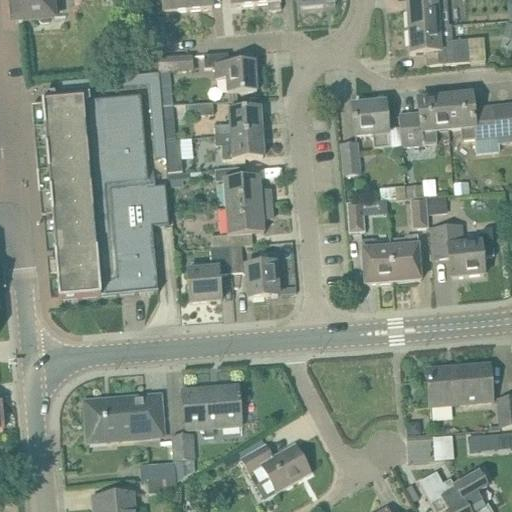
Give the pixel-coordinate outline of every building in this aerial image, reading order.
[(10,0),(13,24),(33,23),(54,21),(52,0),(10,0)] [(187,13),(186,0),(161,0),(164,23),(176,22),(175,14),(187,13)] [(211,0),(186,0),(187,13),(212,10),(211,0)] [(256,6),(255,0),(230,0),(231,9),(256,6)] [(279,0),(255,0),(256,6),(268,5),(269,13),(281,12),(279,0)] [(333,0),(299,0),(301,10),(323,8),(323,5),(334,4),(333,0)] [(408,32),(448,29),(445,0),(421,0),(422,4),(406,5),(408,32)] [(511,27),(506,26),(502,37),(511,40),(511,27)] [(450,29),(448,29),(408,32),(410,57),(426,56),(427,68),(468,65),(466,42),(451,43),(450,29)] [(203,58),(204,71),(215,71),(216,82),(226,81),(227,96),(256,94),(254,66),(228,68),(227,56),(203,58)] [(159,74),(192,72),(191,59),(158,61),(159,74)] [(147,77),(148,88),(149,94),(159,93),(158,76),(147,77)] [(131,89),(148,88),(147,77),(130,79),(131,89)] [(115,91),(131,89),(130,79),(114,80),(115,91)] [(98,92),(115,91),(114,80),(97,82),(98,90),(98,92)] [(97,82),(78,83),(78,92),(98,90),(97,82)] [(59,94),(78,92),(78,83),(58,85),(59,94)] [(149,94),(150,111),(161,110),(161,108),(160,98),(159,93),(149,94)] [(103,102),(89,104),(89,98),(54,101),(54,97),(43,98),(44,107),(41,107),(41,111),(44,111),(45,118),(43,119),(43,121),(45,121),(46,129),(43,129),(43,132),(45,132),(46,150),(45,151),(45,152),(107,146),(103,102)] [(171,97),(160,98),(161,108),(172,107),(171,97)] [(471,97),(444,100),(447,135),(460,134),(461,144),(475,142),(476,155),(498,153),(497,146),(493,109),(473,112),(471,97)] [(45,152),(45,154),(47,154),(47,162),(47,164),(48,164),(48,172),(47,172),(47,175),(49,175),(50,193),(49,194),(49,197),(51,197),(51,205),(51,207),(52,215),(51,215),(51,218),(52,218),(56,258),(54,258),(55,262),(56,261),(57,279),(56,280),(57,283),(59,301),(58,301),(58,304),(100,301),(100,300),(158,295),(152,230),(168,229),(165,190),(148,191),(140,99),(103,102),(107,146),(45,152)] [(447,135),(444,100),(417,103),(419,117),(398,119),(401,151),(436,147),(435,137),(447,135)] [(213,106),(185,107),(186,119),(213,118),(213,106)] [(388,136),(385,106),(352,109),(355,139),(372,137),(373,152),(388,150),(386,136),(388,136)] [(161,108),(161,110),(162,125),(173,124),(172,107),(161,108)] [(511,107),(493,109),(497,146),(511,144),(511,107)] [(150,111),(152,128),(162,127),(162,125),(161,110),(150,111)] [(214,129),(214,139),(261,136),(259,111),(229,113),(230,127),(214,129)] [(152,128),(153,144),(164,143),(162,127),(152,128)] [(261,136),(214,139),(215,149),(221,149),(222,163),(263,160),(261,136)] [(182,174),(179,142),(165,144),(168,175),(182,174)] [(165,160),(164,143),(153,144),(155,161),(165,160)] [(359,177),(356,147),(341,148),(344,178),(359,177)] [(246,170),(214,173),(215,187),(223,186),(225,211),(271,208),(270,193),(260,194),(259,180),(247,181),(246,170)] [(169,189),(182,188),(181,176),(168,177),(169,189)] [(453,190),(454,199),(466,198),(465,189),(453,190)] [(406,201),(409,201),(423,200),(422,190),(405,191),(406,201)] [(406,201),(405,191),(391,192),(392,202),(406,201)] [(426,200),(427,216),(446,215),(445,199),(426,200)] [(425,200),(423,200),(409,201),(412,234),(428,232),(427,216),(426,200),(425,200)] [(349,237),(365,235),(362,205),(346,206),(349,237)] [(271,208),(225,211),(228,239),(211,241),(212,252),(229,250),(241,249),(252,248),(251,237),(264,236),(262,222),(273,221),(271,208)] [(435,262),(449,261),(451,281),(484,277),(483,269),(483,265),(482,265),(482,260),(494,258),(491,231),(487,231),(487,233),(479,243),(480,246),(462,247),(460,229),(432,232),(435,262)] [(390,243),(393,285),(420,283),(417,239),(404,240),(404,242),(390,243)] [(393,285),(390,243),(376,244),(376,242),(361,243),(364,287),(393,285)] [(241,249),(229,250),(231,277),(243,276),(241,249)] [(229,250),(212,252),(209,252),(211,272),(186,274),(189,306),(221,303),(219,278),(231,277),(229,250)] [(275,266),(245,269),(248,301),(277,299),(275,266)] [(430,409),(491,404),(489,368),(427,373),(430,409)] [(182,393),(185,433),(222,430),(222,425),(240,424),(239,403),(240,403),(239,398),(238,398),(238,389),(182,393)] [(163,439),(161,419),(160,399),(84,405),(87,446),(163,439)] [(511,429),(511,401),(497,403),(500,431),(511,429)] [(415,425),(408,425),(409,436),(420,436),(419,429),(415,425)] [(192,438),(174,439),(176,463),(177,484),(194,475),(193,462),(194,462),(192,438)] [(453,462),(452,438),(432,439),(433,463),(453,462)] [(480,438),(469,439),(470,455),(482,454),(480,438)] [(310,476),(295,448),(272,461),(265,449),(241,462),(248,475),(261,468),(276,495),(310,476)] [(173,466),(141,469),(142,484),(148,484),(174,481),(173,466)] [(418,485),(427,502),(432,511),(490,511),(485,503),(481,505),(477,496),(486,490),(478,475),(454,489),(450,482),(442,486),(436,475),(418,485)] [(174,481),(148,484),(149,498),(176,496),(174,481)] [(133,511),(132,496),(93,500),(93,511),(133,511)]
